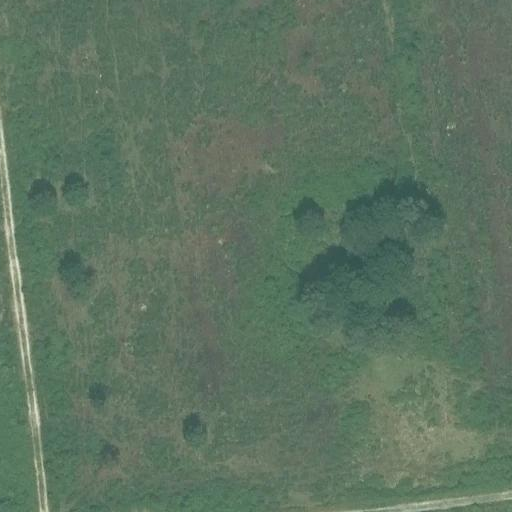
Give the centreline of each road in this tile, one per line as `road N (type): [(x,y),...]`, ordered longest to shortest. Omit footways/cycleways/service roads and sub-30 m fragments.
road 1 (track): [(44,511),(0,90)]
road 2 (track): [(511,495),(372,511)]
